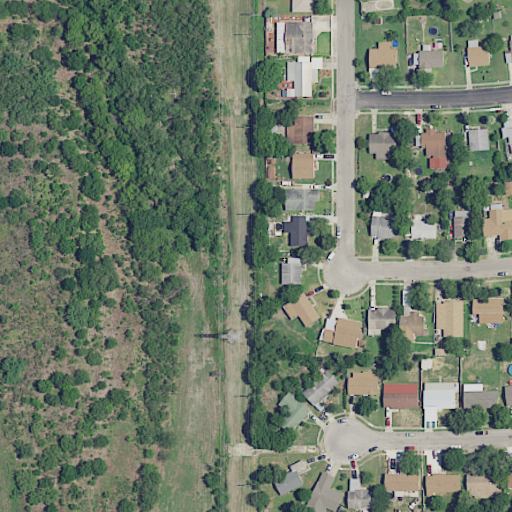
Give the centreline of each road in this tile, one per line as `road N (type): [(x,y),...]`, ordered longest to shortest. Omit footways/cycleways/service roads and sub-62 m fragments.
road 1 (residential): [(346,0),(348,272)]
road 2 (residential): [(511,439),(345,441)]
road 3 (residential): [(511,267),(348,272)]
road 4 (residential): [(511,95),(348,99)]
